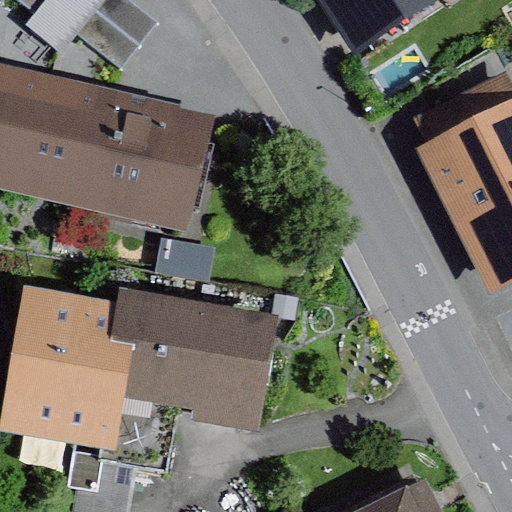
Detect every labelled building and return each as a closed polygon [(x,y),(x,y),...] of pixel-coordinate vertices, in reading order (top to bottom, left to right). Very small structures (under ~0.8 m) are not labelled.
[(442,0),(305,0),(353,73),(450,10),(442,0)] [(0,16),(0,201),(190,236),(208,137),(95,117),(110,36),(0,16)] [(435,142),(511,106),(511,72),(422,114),(435,142)] [(511,124),(416,173),(489,314),(511,301),(511,124)] [(273,334),(117,310),(112,338),(100,421),(255,445),(273,334)] [(96,446),(100,421),(112,338),(34,326),(18,434),(96,446)] [(426,511),(420,500),(395,511),(426,511)]
